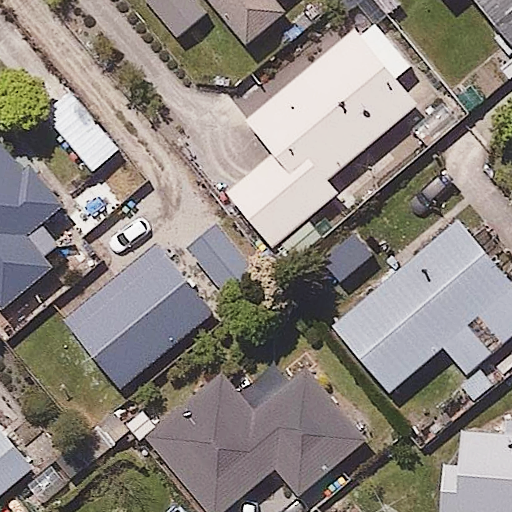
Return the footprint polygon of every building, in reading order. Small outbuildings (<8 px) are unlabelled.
[(149,0),(180,35),(218,2),(250,39),(292,3),(289,0),(149,0)] [(511,0),(480,0),(511,35),(511,0)] [(359,23),(247,117),(274,152),(232,187),(280,245),(348,188),(332,170),(420,96),(359,23)] [(70,81),(40,106),(95,172),(126,147),(70,81)] [(0,125),(0,305),(4,311),(59,263),(51,254),(66,242),(44,217),(63,200),(0,125)] [(511,336),(511,278),(510,277),(511,274),(511,263),(450,198),(324,317),(392,389),(442,341),(473,374),(511,336)] [(162,245),(70,323),(126,389),(218,311),(162,245)] [(226,368),(148,430),(214,511),(224,511),(278,468),(303,499),(372,443),(309,366),(258,408),(226,368)] [(0,417),(0,509),(50,467),(4,414),(0,417)] [(511,511),(511,426),(459,425),(458,463),(443,462),(441,511),(511,511)]
